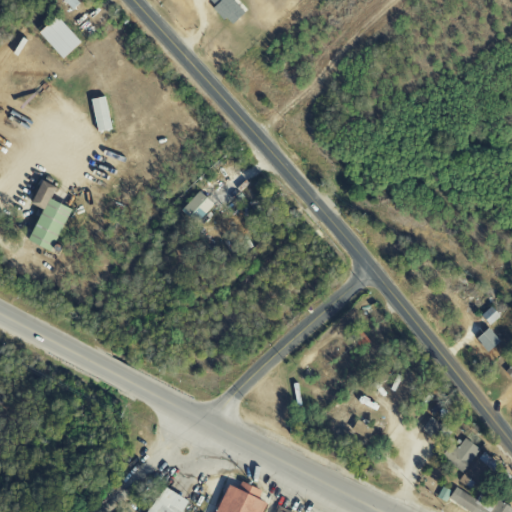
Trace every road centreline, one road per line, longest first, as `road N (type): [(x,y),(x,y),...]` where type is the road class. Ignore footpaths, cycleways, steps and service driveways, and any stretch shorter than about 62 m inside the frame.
road 1 (tertiary): [(133,0),(320,204),(511,446)]
road 2 (secondary): [(0,315),(377,511)]
road 3 (residential): [(102,511),(374,270)]
